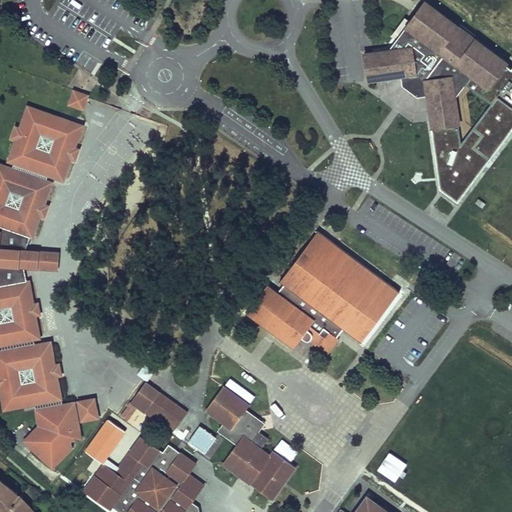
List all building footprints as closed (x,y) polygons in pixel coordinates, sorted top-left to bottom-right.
[(511,59),(430,0),(426,0),(392,48),(368,51),(372,78),(405,73),(407,83),(421,93),(432,92),(437,125),(463,121),(459,94),(475,73),(492,85),(509,61),(511,59)] [(463,121),(437,125),(444,170),(470,189),(511,131),(511,63),(509,61),(492,85),(475,73),(459,94),(463,121)] [(90,112),(96,96),(81,91),(75,107),(90,112)] [(91,129),(34,107),(14,163),(20,166),(18,172),(4,167),(0,176),(0,348),(0,355),(0,354),(0,383),(4,413),(35,409),(38,431),(23,449),(54,475),(72,455),(71,446),(80,444),(78,427),(98,424),(95,403),(62,407),(52,346),(36,349),(36,344),(41,343),(33,283),(29,283),(29,271),(66,274),(67,259),(30,256),(36,242),(39,242),(60,187),(54,184),(56,179),(71,185),(91,129)] [(478,199),(475,203),(483,208),(486,204),(478,199)] [(265,293),(246,320),(294,355),(302,344),(325,361),(336,345),(334,344),(342,333),(361,347),(398,296),(315,236),(278,287),(283,290),(276,300),(265,293)] [(283,400),(296,409),(308,391),(295,382),(283,400)] [(164,429),(177,439),(189,422),(149,392),(134,412),(162,433),(164,429)] [(225,471),(275,506),(297,474),(276,459),(273,463),(263,456),(271,445),(262,439),(266,433),(247,419),(251,414),(224,395),(208,418),(224,430),(218,438),(238,452),(225,471)] [(102,438),(92,454),(107,465),(118,449),(102,438)] [(141,447),(118,480),(106,472),(87,499),(104,511),(194,511),(205,496),(189,485),(201,468),(173,448),(163,462),(141,447)] [(0,511),(32,511),(28,506),(19,495),(9,485),(0,478),(0,511)] [(384,511),(368,500),(360,511),(384,511)]
